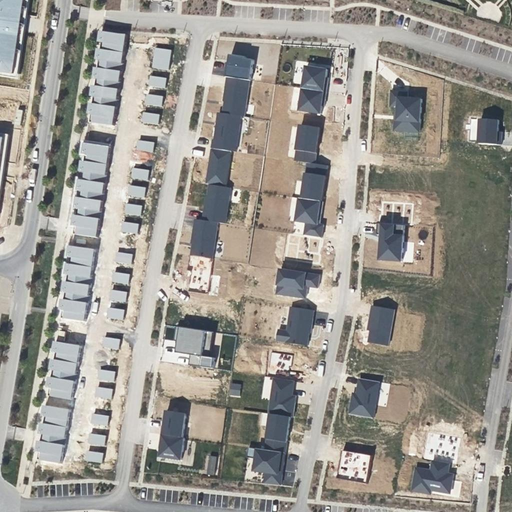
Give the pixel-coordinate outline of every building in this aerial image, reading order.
[(28,0),(0,0),(0,74),(17,77),(28,0)] [(116,125),(128,35),(101,31),(89,121),(116,125)] [(171,51),(154,48),(151,68),(168,71),(171,51)] [(227,63),(225,76),(228,77),(251,80),(251,81),(254,61),(247,59),(247,58),(231,55),(230,63),(227,63)] [(328,78),(329,70),(307,67),(304,89),(327,92),(329,78),(328,78)] [(166,78),(150,76),(148,86),(165,89),(166,78)] [(251,80),(228,77),(224,102),(226,102),(224,114),(242,116),(245,117),(251,80)] [(327,92),(304,89),(301,111),(322,114),(323,106),(325,106),(327,92)] [(409,92),(392,91),(391,107),(396,107),(395,131),(421,133),(423,99),(408,98),(409,92)] [(163,95),(147,93),(145,103),(162,106),(163,95)] [(160,115),(143,112),(142,123),(158,125),(160,115)] [(224,114),(219,113),(215,140),(214,140),(213,148),(236,152),(242,116),(224,114)] [(502,145),(503,119),(482,118),(481,144),(502,145)] [(308,163),(316,164),(321,128),(301,125),(296,161),(308,163)] [(155,143),(138,140),(136,151),(153,153),(155,143)] [(98,237),(111,145),(86,142),(72,233),(98,237)] [(228,186),(233,152),(211,149),(206,183),(228,186)] [(303,199),(322,202),(328,166),(316,164),(308,163),(303,199)] [(150,171),(133,168),(131,179),(148,181),(150,171)] [(146,187),(130,184),(128,195),(145,198),(146,187)] [(232,188),(211,185),(207,210),(206,209),(204,221),(219,223),(227,224),(232,188)] [(303,199),(301,199),(297,222),(307,223),(305,236),(322,238),(324,225),(320,225),(324,202),(322,202),(303,199)] [(413,203),(382,201),(381,223),(412,225),(413,203)] [(143,206),(126,203),(125,214),(141,217),(143,206)] [(204,221),(197,220),(193,244),(194,244),(192,255),(214,258),(219,223),(204,221)] [(140,224),(123,221),(121,232),(138,235),(140,224)] [(405,226),(379,224),(378,235),(382,235),(380,260),(403,262),(405,226)] [(324,239),(288,234),(284,260),(320,265),(324,239)] [(87,320),(96,249),(70,246),(60,316),(87,320)] [(134,254),(117,251),(115,262),(132,265),(134,254)] [(208,293),(214,258),(192,255),(190,255),(187,275),(191,276),(189,290),(208,293)] [(321,275),(281,269),(278,294),(307,299),(308,289),(305,289),(306,284),(309,284),(310,287),(319,288),(321,275)] [(130,274),(114,272),(112,282),(129,285),(130,274)] [(128,292),(111,290),(109,300),(126,303),(128,292)] [(317,309),(292,305),(288,328),(280,327),(278,341),(310,345),(311,333),(313,333),(317,309)] [(395,310),(371,305),(367,330),(371,330),(369,342),(389,346),(395,310)] [(125,310),(108,308),(106,318),(123,321),(125,310)] [(215,333),(178,327),(175,341),(180,342),(178,353),(192,355),(190,365),(215,369),(217,358),(211,357),(215,333)] [(121,339),(104,337),(102,347),(119,350),(121,339)] [(74,400),(82,346),(57,342),(48,396),(74,400)] [(275,378),(295,381),(303,382),(303,373),(291,370),(293,355),(272,352),(267,377),(275,378)] [(116,371),(100,369),(98,379),(115,382),(116,371)] [(270,414),(271,414),(291,417),(293,417),(296,397),(293,396),(295,381),(275,378),(270,414)] [(374,418),(380,383),(360,379),(357,395),(354,394),(350,414),(374,418)] [(242,385),(232,384),(230,396),(240,397),(242,385)] [(113,389),(96,386),(95,397),(111,400),(113,389)] [(62,463),(71,410),(46,406),(37,459),(62,463)] [(189,412),(168,409),(161,457),(185,461),(188,437),(186,437),(189,412)] [(110,416),(93,413),(91,424),(108,427),(110,416)] [(291,417),(271,414),(266,450),(286,453),(291,417)] [(423,459),(433,461),(451,464),(457,465),(462,438),(428,432),(423,459)] [(107,436),(90,433),(89,444),(105,446),(107,436)] [(266,450),(249,448),(247,458),(257,459),(255,471),(266,473),(265,484),(281,486),(286,453),(266,450)] [(373,456),(342,450),(337,478),(368,483),(373,456)] [(104,453),(87,451),(85,461),(102,464),(104,453)] [(219,457),(208,455),(206,468),(204,468),(203,473),(217,474),(219,457)] [(286,475),(293,476),(293,471),(295,471),(295,461),(287,460),(286,475)] [(416,468),(412,491),(432,495),(432,491),(447,494),(452,490),(454,480),(451,480),(452,474),(449,474),(451,464),(433,461),(431,471),(416,468)]
